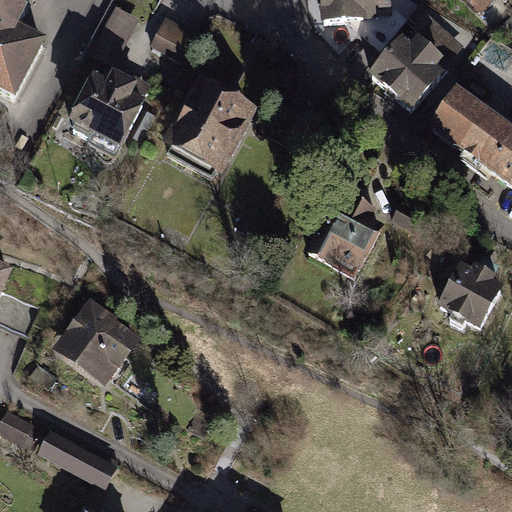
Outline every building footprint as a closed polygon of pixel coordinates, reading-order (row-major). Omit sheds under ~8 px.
[(16,20),(21,10),(13,6),(2,0),(0,0),(0,86),(13,94),(44,36),(16,20)] [(371,4),(370,0),(310,0),(313,23),(341,20),(368,44),(390,21),(371,4)] [(504,0),(465,0),(484,21),(506,1),(504,0)] [(138,22),(115,12),(96,54),(119,64),(138,22)] [(200,39),(167,26),(156,52),(190,65),(200,39)] [(444,80),(396,38),(368,70),(416,112),(444,80)] [(150,106),(90,73),(65,118),(126,151),(150,106)] [(511,191),(511,136),(478,112),(491,94),(465,76),(426,128),(511,191)] [(255,116),(197,85),(162,150),(221,181),(255,116)] [(381,226),(325,198),(298,250),(353,279),(381,226)] [(469,270),(450,261),(429,305),(446,313),(442,322),(460,330),(464,322),(483,331),(504,287),(487,279),(492,270),(473,261),(469,270)] [(0,311),(13,280),(0,274),(0,311)] [(139,347),(89,310),(57,352),(106,390),(139,347)] [(37,432),(10,417),(0,434),(0,438),(26,452),(37,432)] [(116,471),(50,439),(37,465),(104,497),(116,471)]
